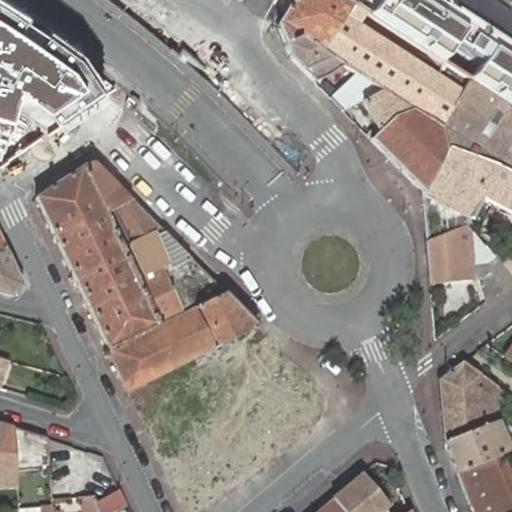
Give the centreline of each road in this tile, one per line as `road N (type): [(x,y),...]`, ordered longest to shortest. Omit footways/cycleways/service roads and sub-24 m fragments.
road 1 (residential): [(263,257),(242,251),(129,153),(92,133),(1,195)]
road 2 (unclassified): [(59,0),(185,100),(291,212)]
road 3 (residential): [(108,416),(1,195)]
road 4 (residential): [(229,33),(331,140),(341,160),(340,202)]
road 5 (residential): [(257,511),(391,400)]
road 6 (residential): [(511,301),(422,366),(391,400)]
road 7 (residential): [(359,319),(376,305),(391,265),(377,225),(340,202)]
road 8 (residential): [(263,257),(271,296),(301,322),(320,328),(359,319)]
road 9 (residential): [(391,400),(436,511)]
